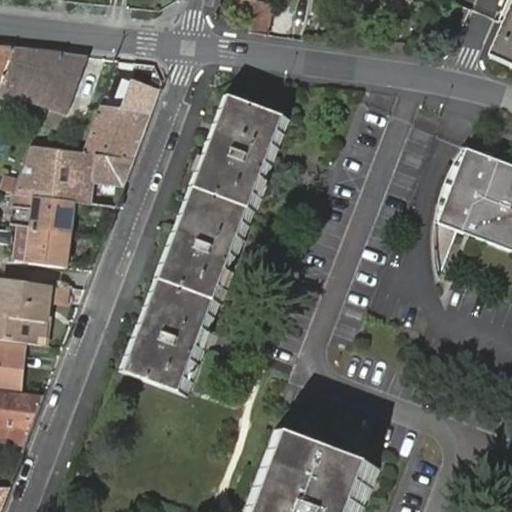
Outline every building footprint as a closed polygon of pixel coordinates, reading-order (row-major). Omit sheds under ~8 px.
[(256,4),(251,35),(267,37),(273,5),(257,2),(256,4)] [(449,4),(434,35),(458,47),(473,14),(449,4)] [(511,69),(511,14),(492,61),(511,69)] [(3,50),(0,49),(0,90),(14,52),(3,50)] [(64,58),(14,52),(0,90),(0,92),(46,109),(63,60),(64,58)] [(63,60),(46,109),(46,111),(67,118),(88,64),(63,60)] [(213,124),(224,129),(234,102),(223,98),(213,124)] [(235,240),(264,165),(255,162),(262,144),(270,148),(281,120),(234,102),(224,129),(235,133),(229,151),(217,146),(188,221),(199,225),(193,242),(182,238),(152,312),(164,317),(158,333),(146,329),(128,375),(175,394),(193,347),(185,344),(191,327),(200,331),(229,257),(220,254),(226,237),(235,240)] [(149,116),(100,111),(84,156),(132,162),(149,116)] [(281,120),(270,148),(284,153),(294,124),(281,120)] [(206,142),(217,146),(229,151),(235,133),(224,129),(213,124),(206,142)] [(177,217),(188,221),(217,146),(206,142),(177,217)] [(255,162),(264,165),(276,170),(284,153),(270,148),(262,144),(255,162)] [(132,162),(84,156),(32,150),(16,197),(40,200),(79,205),(89,207),(92,187),(122,190),(132,162)] [(511,249),(511,173),(502,170),(489,166),(491,159),(463,150),(446,197),(438,195),(436,208),(434,216),(433,228),(431,240),(430,250),(434,262),(435,272),(437,276),(437,279),(455,233),(464,231),(477,236),(511,249)] [(511,167),(505,164),(502,170),(511,173),(511,167)] [(276,170),(264,165),(235,240),(248,245),(276,170)] [(79,205),(40,200),(29,263),(67,269),(79,205)] [(170,234),(182,238),(193,242),(199,225),(188,221),(177,217),(170,234)] [(142,308),(152,312),(182,238),(170,234),(142,308)] [(511,249),(477,236),(475,241),(511,254),(511,249)] [(248,245),(235,240),(226,237),(220,254),(229,257),(241,261),(248,245)] [(241,261),(229,257),(200,331),(212,336),(241,261)] [(49,288),(3,279),(0,297),(0,340),(24,344),(38,347),(46,305),(49,288)] [(69,291),(49,288),(46,305),(66,308),(69,291)] [(135,324),(146,329),(158,333),(164,317),(152,312),(142,308),(135,324)] [(117,371),(128,375),(146,329),(135,324),(117,371)] [(212,336),(200,331),(191,327),(185,344),(193,347),(206,352),(212,336)] [(24,344),(0,340),(0,349),(9,350),(7,370),(21,371),(24,344)] [(206,352),(193,347),(175,394),(188,399),(206,352)] [(0,349),(0,389),(19,392),(21,371),(7,370),(9,350),(0,349)] [(0,445),(24,449),(42,401),(0,395),(0,445)] [(248,505),(256,508),(283,434),(276,431),(248,505)] [(283,434),(256,508),(266,511),(357,511),(374,467),(283,434)] [(366,511),(383,471),(374,467),(357,511),(366,511)]
